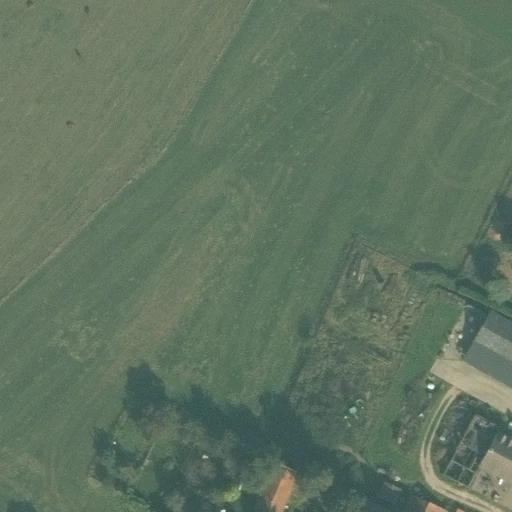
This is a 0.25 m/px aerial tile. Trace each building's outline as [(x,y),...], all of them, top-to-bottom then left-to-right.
[(474,368),(511,389),(511,324),(498,318),(483,348),(485,349),(474,368)] [(511,439),(498,432),(500,429),(475,414),(442,476),(468,489),(479,468),(511,484),(511,439)] [(252,511),(253,511),(281,511),(299,473),(273,462),(273,463),(261,458),(253,477),(265,482),(252,511)] [(393,505),(400,491),(383,483),(377,497),(393,505)] [(386,511),(352,498),(350,502),(345,511),(386,511)]
